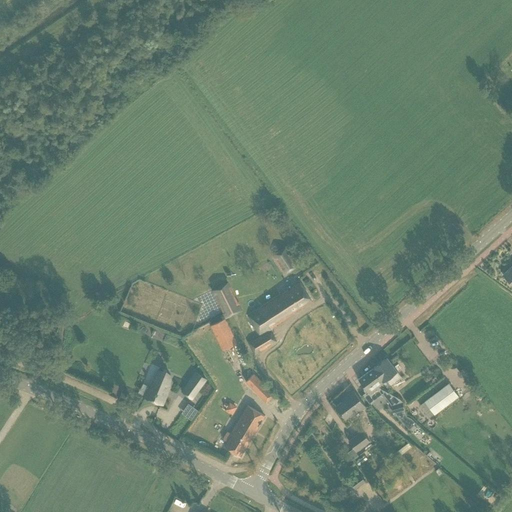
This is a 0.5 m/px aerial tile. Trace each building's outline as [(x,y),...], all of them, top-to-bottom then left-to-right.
[(272,255),(285,275),(299,266),(286,246),(272,255)] [(503,275),(509,282),(511,284),(511,268),(511,270),(509,269),(503,275)] [(242,310),(228,281),(211,290),(225,318),(242,310)] [(293,312),(311,301),(300,283),(248,317),(259,335),(294,313),(293,312)] [(222,350),(237,343),(225,319),(211,326),(222,350)] [(249,343),(255,354),(267,347),(261,336),(249,343)] [(373,368),(358,379),(364,387),(369,394),(370,393),(384,382),(387,387),(400,377),(396,371),(386,358),(373,368)] [(150,387),(144,397),(162,405),(168,391),(165,389),(170,375),(158,370),(150,387)] [(196,372),(182,392),(192,399),(206,379),(196,372)] [(274,394),(253,374),(245,382),(266,402),(274,394)] [(425,401),(434,414),(458,396),(449,384),(425,401)] [(335,406),(345,419),(353,413),(358,409),(360,411),(366,407),(353,390),(346,396),(347,397),(335,406)] [(385,391),(382,394),(390,404),(391,404),(402,401),(399,398),(385,391)] [(402,401),(391,404),(394,414),(409,428),(415,422),(411,418),(406,416),(404,407),(402,401)] [(182,412),(192,419),(199,409),(188,402),(182,412)] [(229,402),(225,410),(232,414),(236,407),(229,402)] [(240,456),(264,416),(249,407),(232,435),(230,434),(226,441),(228,442),(225,447),(240,456)] [(348,441),(356,451),(369,441),(362,431),(348,441)] [(357,454),(353,449),(348,453),(352,458),(357,454)] [(360,475),(350,482),(355,489),(365,481),(360,475)]
